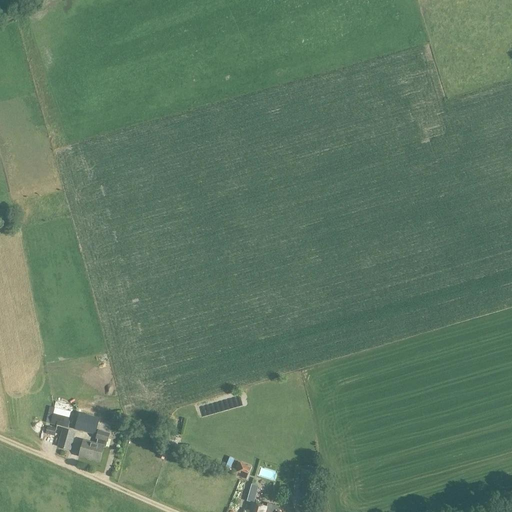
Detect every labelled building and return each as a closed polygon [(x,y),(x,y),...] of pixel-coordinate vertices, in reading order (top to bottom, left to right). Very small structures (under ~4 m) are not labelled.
[(80,413),(75,430),(80,432),(94,436),(99,419),(80,413)] [(48,416),(46,423),(63,428),(66,418),(53,414),(52,417),(48,416)] [(47,427),(46,435),(55,437),(56,429),(47,427)] [(76,433),(62,429),(58,448),(71,452),(76,433)] [(108,443),(110,434),(98,431),(96,440),(108,443)] [(104,447),(84,442),(79,457),(100,463),(104,447)] [(252,468),(238,462),(233,475),(247,480),(252,468)] [(315,500),(316,470),(301,470),(300,483),(302,483),(301,499),(315,500)] [(257,486),(251,484),(246,501),(252,503),(257,486)]
